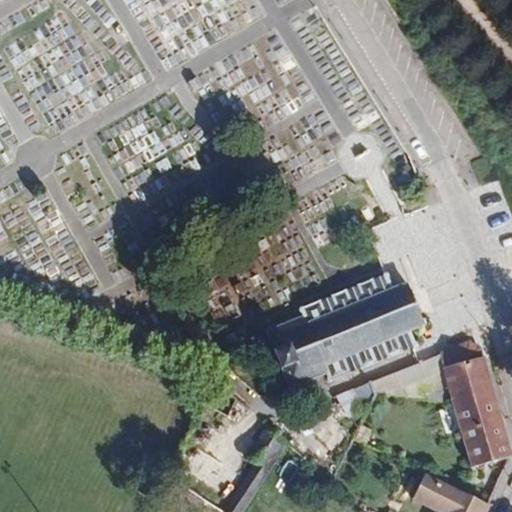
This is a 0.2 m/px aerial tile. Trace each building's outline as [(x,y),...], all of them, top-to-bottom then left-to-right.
[(399,276),(397,277),(395,278),(312,312),(316,321),(280,335),(288,355),(285,356),(292,373),(295,372),(302,390),(337,375),(341,383),(428,347),(427,344),(425,344),(421,334),(433,329),(434,330),(436,329),(436,327),(438,327),(436,324),(434,324),(419,289),(421,288),(420,285),(418,286),(417,284),(414,285),(415,288),(403,292),(398,280),(400,280),(399,276)] [(470,341),(440,353),(450,385),(432,389),(434,396),(441,396),(452,393),(453,395),(491,384),(482,349),(470,341)] [(431,356),(422,360),(423,363),(383,379),(391,398),(441,398),(453,395),(452,393),(441,396),(434,396),(432,389),(450,385),(440,353),(431,356)] [(391,398),(383,379),(373,383),(379,398),(391,398)] [(379,398),(373,383),(356,390),(368,419),(379,398)] [(491,384),(453,395),(463,433),(502,422),(491,384)] [(502,422),(463,433),(473,468),(511,457),(502,422)] [(303,429),(288,445),(305,461),(320,444),(303,429)] [(427,475),(415,500),(439,511),(447,511),(459,490),(427,475)] [(487,511),(491,504),(459,490),(447,511),(487,511)]
